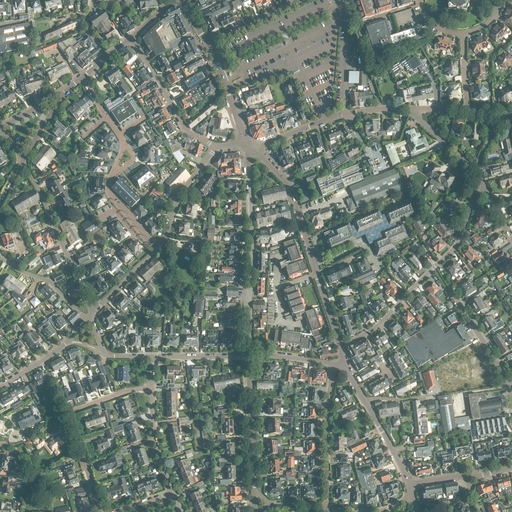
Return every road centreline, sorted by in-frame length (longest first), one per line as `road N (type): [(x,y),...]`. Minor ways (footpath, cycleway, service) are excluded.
road 1 (residential): [(339,346),(381,324),(456,244),(475,179)]
road 2 (residential): [(248,355),(249,146)]
road 3 (residential): [(99,511),(68,412),(151,389)]
road 4 (residential): [(93,311),(23,162)]
road 5 (residential): [(316,274),(290,190),(249,146)]
road 6 (residential): [(326,508),(332,363)]
road 7 (residential): [(217,147),(185,130),(132,36)]
road 8 (residential): [(254,491),(248,355)]
